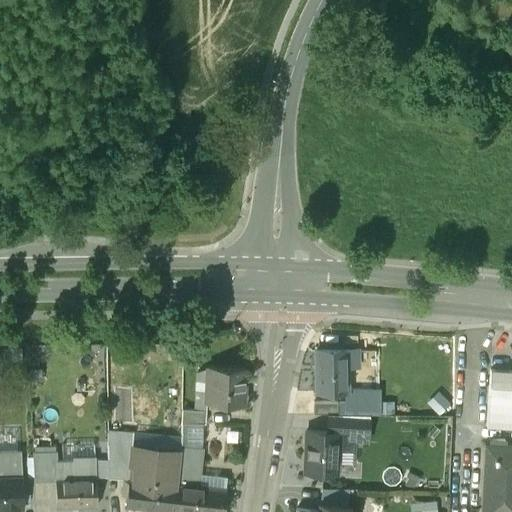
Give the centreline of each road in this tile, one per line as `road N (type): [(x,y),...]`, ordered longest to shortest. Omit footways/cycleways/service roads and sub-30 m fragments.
road 1 (tertiary): [(278,279),(283,108),(321,0)]
road 2 (secondary): [(278,279),(0,277)]
road 3 (secondary): [(511,300),(278,279)]
road 4 (residential): [(257,511),(278,279)]
